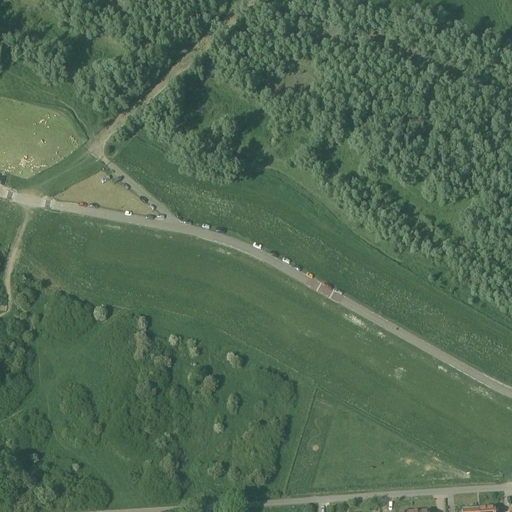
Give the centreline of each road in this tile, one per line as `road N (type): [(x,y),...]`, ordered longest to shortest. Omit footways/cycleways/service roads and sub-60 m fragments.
road 1 (unclassified): [(511,392),(242,245),(0,193)]
road 2 (unclassified): [(205,509),(511,487)]
